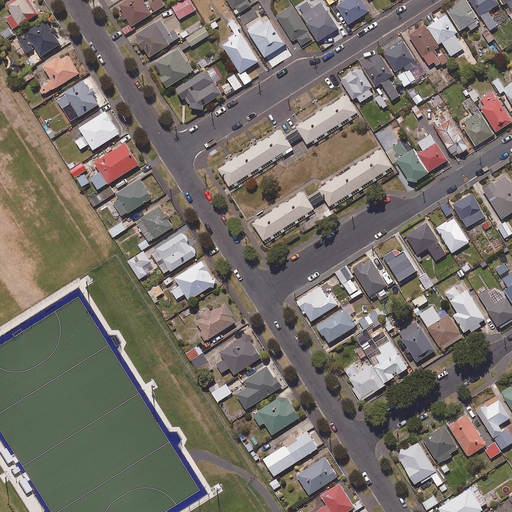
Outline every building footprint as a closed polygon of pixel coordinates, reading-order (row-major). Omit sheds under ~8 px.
[(38,13),(30,0),(11,0),(7,3),(13,13),(7,17),(14,28),(38,13)] [(125,0),(120,4),(131,21),(121,27),(126,36),(137,29),(134,24),(165,5),(162,0),(155,0),(148,5),(144,0),(125,0)] [(196,9),(190,0),(181,0),(172,5),(180,19),(196,9)] [(254,3),(252,0),(228,0),(237,13),(254,3)] [(370,10),(363,0),(343,0),(338,4),(349,23),(370,10)] [(482,23),(468,0),(462,0),(448,9),(461,29),(468,25),(471,29),(482,23)] [(500,2),(497,0),(471,0),(490,29),(498,24),(488,10),(500,2)] [(312,7),(308,1),(298,7),(319,40),(339,27),(322,1),(312,7)] [(314,38),(293,4),(276,15),(291,41),(297,37),(302,45),(314,38)] [(458,31),(447,13),(428,25),(439,43),(443,41),(452,55),(464,47),(455,33),(458,31)] [(263,23),(260,17),(246,26),(265,56),(286,43),(271,18),(263,23)] [(170,33),(161,18),(134,35),(149,57),(180,37),(175,29),(170,33)] [(61,43),(46,19),(18,36),(28,52),(37,46),(42,54),(61,43)] [(259,60),(233,19),(228,22),(236,34),(222,42),(241,72),(259,60)] [(409,35),(427,63),(429,65),(433,62),(436,66),(441,62),(443,64),(449,60),(443,51),(438,54),(435,48),(439,45),(426,24),(419,29),(409,35)] [(9,26),(0,32),(6,40),(15,34),(9,26)] [(191,44),(192,45),(208,35),(204,27),(187,37),(189,40),(180,45),(178,46),(155,61),(164,74),(161,76),(168,86),(194,69),(182,50),(191,44)] [(488,27),(482,31),(488,42),(494,39),(488,27)] [(418,64),(404,40),(385,52),(396,70),(404,65),(407,70),(418,64)] [(80,72),(66,50),(43,64),(52,79),(42,85),(47,92),(80,72)] [(394,74),(380,52),(362,62),(376,85),(382,82),(393,99),(400,95),(389,77),(394,74)] [(353,98),(357,95),(361,101),(373,93),(369,87),(372,84),(360,66),(341,80),(353,98)] [(195,109),(198,107),(200,110),(206,105),(205,103),(223,92),(207,68),(177,87),(183,97),(186,94),(195,109)] [(252,80),(247,71),(241,74),(245,83),(252,80)] [(242,85),(235,73),(228,78),(236,89),(242,85)] [(101,91),(92,75),(56,97),(63,109),(70,121),(99,103),(94,95),(101,91)] [(511,82),(505,87),(498,77),(493,81),(500,92),(505,89),(511,100),(511,82)] [(449,85),(446,79),(438,84),(441,90),(449,85)] [(479,95),(475,87),(468,91),(473,99),(479,95)] [(486,104),(481,107),(497,131),(511,120),(511,118),(493,90),(482,97),(486,104)] [(285,134),(281,128),(219,168),(233,190),(243,184),(242,182),(294,148),(291,143),(303,135),(309,145),(360,114),(347,94),(298,125),(297,126),(285,134)] [(388,104),(381,94),(375,98),(382,108),(388,104)] [(423,114),(416,105),(409,109),(416,119),(423,114)] [(120,132),(106,109),(79,126),(84,134),(75,140),(81,148),(90,143),(94,149),(120,132)] [(494,133),(480,110),(462,122),(477,144),(494,133)] [(447,121),(443,114),(432,121),(453,153),(460,152),(469,146),(450,119),(447,121)] [(448,159),(432,133),(418,142),(423,150),(419,152),(431,170),(448,159)] [(140,163),(124,138),(111,146),(113,148),(94,160),(100,171),(90,177),(99,190),(97,191),(103,200),(115,192),(109,182),(140,163)] [(408,152),(401,141),(387,151),(394,162),(398,160),(411,180),(415,180),(429,171),(414,148),(408,152)] [(394,168),(382,148),(307,195),(304,190),(253,222),(266,242),(316,210),(313,205),(325,197),(332,208),(394,168)] [(87,169),(82,162),(75,166),(80,174),(87,169)] [(494,179),(483,186),(503,217),(511,211),(511,181),(507,175),(501,179),(496,182),(494,179)] [(153,197),(141,177),(116,192),(120,198),(114,201),(123,215),(153,197)] [(486,216),(473,192),(453,203),(466,227),(486,216)] [(448,200),(441,204),(448,216),(455,212),(448,200)] [(168,210),(165,212),(161,205),(136,220),(149,241),(174,226),(169,219),(172,217),(168,210)] [(470,241),(454,216),(437,227),(452,252),(470,241)] [(127,228),(122,220),(109,230),(114,237),(127,228)] [(447,253),(428,221),(407,234),(418,253),(428,247),(436,260),(447,253)] [(511,233),(511,230),(507,221),(498,225),(505,237),(511,233)] [(197,254),(182,231),(151,251),(166,274),(197,254)] [(151,271),(148,267),(153,263),(143,250),(138,253),(128,260),(141,278),(151,271)] [(398,256),(394,250),(384,255),(400,280),(417,270),(405,251),(398,256)] [(388,284),(371,257),(354,268),(371,295),(388,284)] [(216,282),(202,259),(175,276),(180,284),(171,289),(177,298),(186,293),(189,299),(216,282)] [(509,269),(504,263),(497,268),(502,274),(509,269)] [(353,275),(347,265),(336,272),(350,294),(358,289),(350,277),(353,275)] [(426,271),(419,276),(417,277),(419,281),(421,280),(427,289),(434,284),(426,271)] [(164,292),(159,283),(148,290),(153,298),(164,292)] [(327,295),(321,285),(298,300),(311,321),(339,303),(332,292),(327,295)] [(461,293),(456,285),(446,291),(458,311),(454,314),(465,331),(470,328),(472,331),(482,325),(479,322),(486,318),(468,289),(461,293)] [(496,303),(488,289),(480,294),(500,327),(511,319),(511,303),(508,296),(496,303)] [(350,314),(355,310),(348,300),(340,305),(343,309),(317,325),(328,342),(357,324),(350,314)] [(237,321),(226,302),(211,311),(209,307),(192,317),(206,340),(237,321)] [(438,312),(434,305),(420,313),(442,348),(463,335),(446,307),(438,312)] [(381,317),(375,309),(359,320),(365,328),(381,317)] [(436,349),(417,318),(399,330),(418,361),(436,349)] [(390,319),(384,324),(390,332),(396,327),(390,319)] [(264,347),(252,329),(232,341),(231,340),(209,354),(221,373),(231,366),(235,373),(262,356),(258,350),(264,347)] [(362,331),(356,336),(361,343),(367,339),(362,331)] [(374,363),(387,383),(410,369),(391,340),(381,346),(378,341),(365,349),(374,363)] [(213,368),(199,345),(190,350),(204,373),(213,368)] [(387,383),(374,363),(360,371),(356,364),(344,371),(362,399),(387,383)] [(275,376),(268,364),(233,385),(247,408),(283,385),(277,375),(275,376)] [(232,392),(226,383),(216,390),(222,399),(232,392)] [(511,405),(511,386),(503,393),(511,405)] [(293,396),(289,391),(253,414),(260,425),(265,421),(273,434),(300,416),(289,399),(293,396)] [(511,417),(498,396),(477,409),(502,449),(511,442),(511,435),(507,428),(503,430),(499,424),(511,417)] [(487,444),(468,413),(450,424),(469,455),(487,444)] [(461,449),(445,424),(424,438),(440,463),(461,449)] [(318,447),(308,430),(297,437),(293,431),(281,439),(285,445),(264,458),(274,475),(318,447)] [(398,454),(415,483),(421,480),(422,482),(432,476),(438,485),(443,482),(438,473),(438,472),(419,441),(398,454)] [(501,451),(495,442),(485,448),(492,457),(501,451)] [(326,455),(297,473),(310,493),(338,475),(326,455)] [(345,511),(355,506),(341,482),(321,494),(327,504),(313,511),(345,511)] [(487,502),(476,484),(439,507),(442,511),(478,511),(484,509),(482,505),(487,502)] [(439,502),(435,495),(423,502),(427,509),(439,502)]
